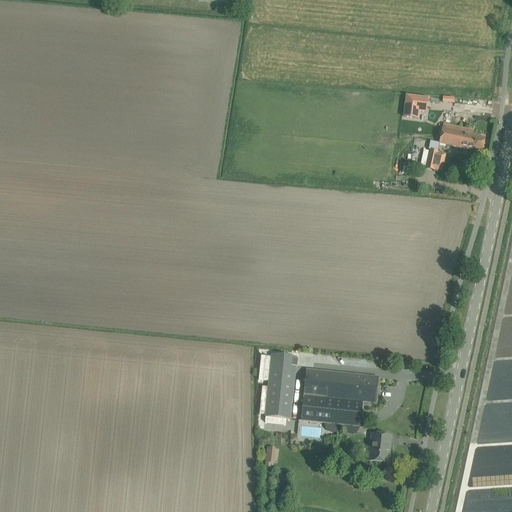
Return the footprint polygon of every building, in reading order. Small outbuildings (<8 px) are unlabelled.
[(426,113),(427,99),(406,97),(404,118),(417,120),(418,112),(426,113)] [(440,144),(472,151),(482,153),(485,138),(471,136),(472,131),(444,125),(440,144)] [(434,171),(443,173),(446,155),(437,153),(439,144),(430,142),(428,150),(429,151),(429,152),(424,151),(420,167),(425,168),(425,169),(434,171)] [(265,417),(292,420),(298,358),(272,355),(265,417)] [(341,429),(342,426),(343,426),(343,429),(346,433),(350,435),(355,434),(359,431),(360,427),(362,402),(375,404),(378,378),(306,371),(301,421),(325,424),(325,428),(328,431),(332,433),(337,433),(341,429)] [(372,435),(369,462),(388,464),(391,437),(372,435)] [(298,439),(292,442),(295,447),(301,444),(298,439)]
